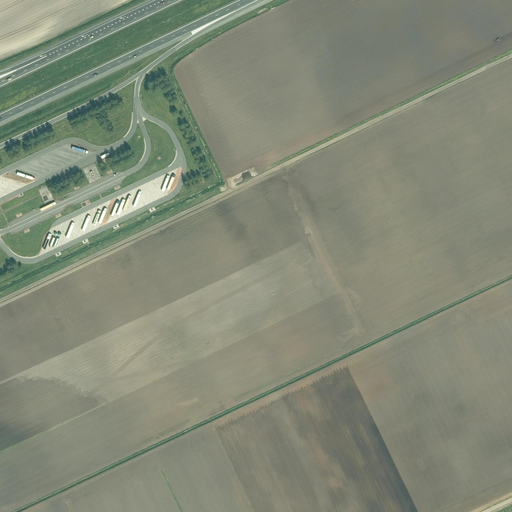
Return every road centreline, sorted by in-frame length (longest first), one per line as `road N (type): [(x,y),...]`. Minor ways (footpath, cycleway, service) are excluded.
road 1 (track): [(511,58),(0,302)]
road 2 (motorway): [(0,117),(249,0)]
road 3 (motorway): [(141,73),(253,0)]
